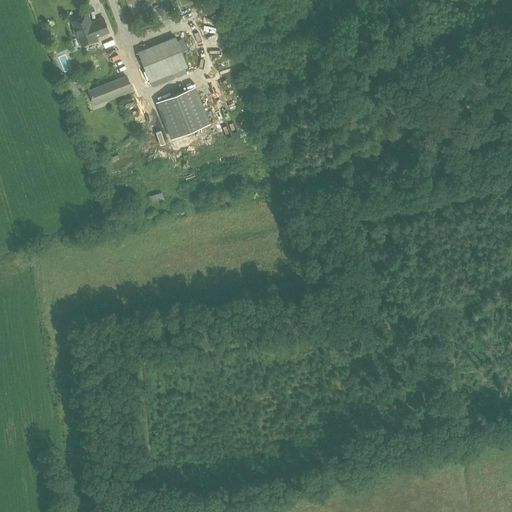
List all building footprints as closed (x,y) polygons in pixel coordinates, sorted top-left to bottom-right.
[(87,15),(72,21),(75,29),(73,29),(76,38),(78,37),(82,45),(97,39),(96,37),(108,32),(103,18),(94,21),(95,22),(91,23),(87,15)] [(207,31),(218,28),(216,22),(205,25),(207,31)] [(138,52),(149,80),(186,65),(175,37),(138,52)] [(225,38),(210,44),(218,62),(232,56),(225,38)] [(120,57),(114,59),(116,65),(122,63),(120,57)] [(78,80),(89,73),(81,59),(70,65),(78,80)] [(89,91),(94,104),(131,89),(126,76),(89,91)] [(63,86),(68,92),(74,87),(69,81),(63,86)] [(158,101),(173,138),(210,123),(195,85),(158,101)]
